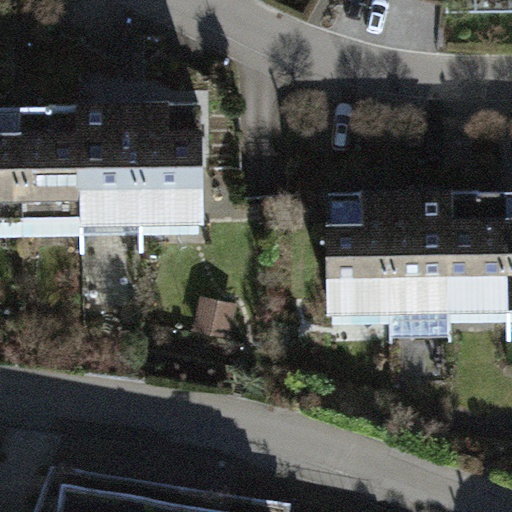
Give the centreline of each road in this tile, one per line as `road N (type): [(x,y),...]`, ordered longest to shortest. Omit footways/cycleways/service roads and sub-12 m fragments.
road 1 (residential): [(0,397),(270,438),(511,501)]
road 2 (residential): [(511,72),(418,72),(269,35),(203,0)]
